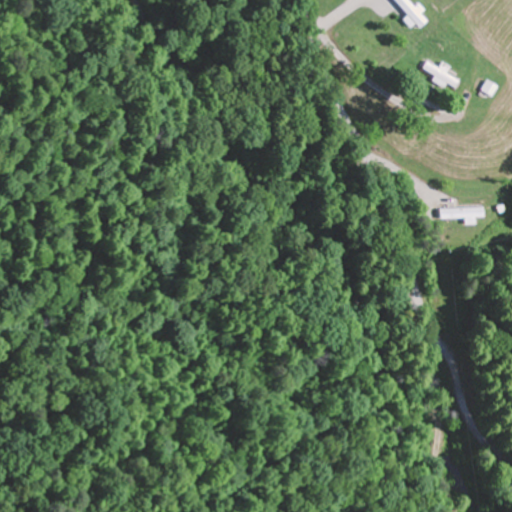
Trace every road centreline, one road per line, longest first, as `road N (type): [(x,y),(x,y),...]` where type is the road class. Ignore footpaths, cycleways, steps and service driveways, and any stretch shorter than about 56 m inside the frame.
road 1 (residential): [(317,37),(390,205),(419,296),(437,367),(452,511)]
road 2 (residential): [(317,37),(389,97),(445,119),(466,104),(499,0)]
road 3 (residential): [(427,327),(486,430),(511,459)]
